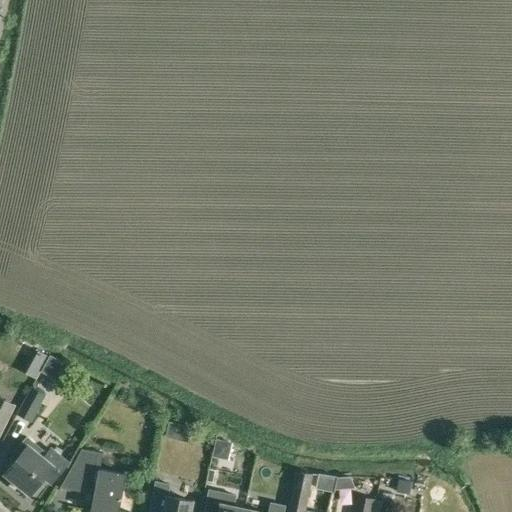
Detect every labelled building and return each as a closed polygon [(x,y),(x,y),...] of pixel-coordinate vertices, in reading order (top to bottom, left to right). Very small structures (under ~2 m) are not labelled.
[(30,422),(45,395),(31,386),(15,414),(30,422)] [(0,434),(15,405),(0,397),(0,434)] [(46,451),(41,447),(26,436),(9,457),(14,461),(4,474),(29,495),(42,478),(51,485),(70,462),(50,446),(46,451)] [(228,460),(232,441),(215,438),(211,457),(228,460)] [(128,511),(118,510),(125,473),(99,468),(102,452),(97,451),(81,449),(70,470),(93,474),(96,474),(93,494),(89,511),(128,511)] [(208,469),(206,481),(213,482),(215,470),(208,469)] [(316,511),(304,509),(309,486),(304,485),(306,474),(295,472),(293,483),(293,484),(289,508),(288,508),(286,511),(316,511)] [(189,511),(192,501),(167,496),(170,484),(156,481),(149,511),(151,511),(189,511)] [(243,511),(244,509),(232,507),(235,496),(209,490),(203,511),(243,511)] [(391,503),(393,495),(382,492),(380,501),(391,503)] [(371,511),(374,500),(374,499),(356,495),(352,511),(371,511)] [(422,511),(422,503),(412,502),(411,511),(422,511)] [(256,511),(244,509),(243,511),(282,511),(284,506),(270,503),(268,511),(256,511)]
